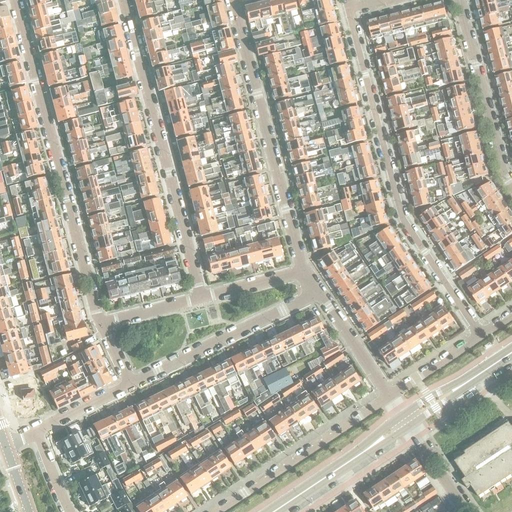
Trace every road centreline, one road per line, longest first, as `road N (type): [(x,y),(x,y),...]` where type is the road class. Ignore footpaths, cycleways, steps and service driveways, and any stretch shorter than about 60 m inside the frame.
road 1 (residential): [(480,336),(404,222),(349,9)]
road 2 (residential): [(13,0),(99,322)]
road 3 (residential): [(201,297),(123,0)]
road 4 (residential): [(229,0),(302,268)]
road 5 (residential): [(128,384),(318,290)]
road 6 (residential): [(218,511),(391,397)]
road 7 (residential): [(459,0),(511,185)]
road 8 (tertiary): [(406,420),(275,511)]
road 9 (residential): [(318,290),(391,397)]
road 10 (tertiary): [(511,351),(406,420)]
